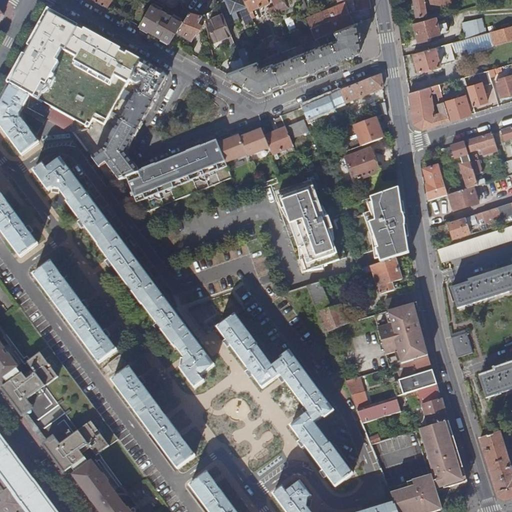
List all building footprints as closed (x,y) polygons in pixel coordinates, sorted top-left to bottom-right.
[(177,30),(182,22),(158,8),(161,5),(153,0),(151,4),(139,25),(169,43),(177,30)] [(244,0),(226,0),(231,12),(247,5),(244,0)] [(267,0),(244,0),(247,5),(252,17),(258,15),(255,8),(269,2),(267,0)] [(309,13),(304,0),(298,0),(305,15),(309,13)] [(370,8),(368,0),(354,0),(356,10),(370,8)] [(453,6),(452,0),(412,0),(416,17),(427,15),(426,9),(453,6)] [(325,9),(334,32),(353,24),(344,1),(325,9)] [(325,9),(306,17),(311,31),(315,39),(325,35),(330,33),(334,32),(325,9)] [(191,39),(196,31),(198,32),(203,25),(198,22),(202,14),(201,15),(198,15),(196,15),(193,14),(191,13),(189,12),(188,12),(184,19),(182,22),(177,30),(191,39)] [(231,35),(222,13),(209,19),(214,30),(211,31),(215,41),(231,35)] [(437,24),(435,17),(431,18),(412,23),(418,42),(428,40),(428,37),(430,36),(430,39),(435,38),(434,35),(440,34),(440,33),(448,30),(446,21),(437,24)] [(480,35),(476,20),(475,19),(461,23),(466,39),(477,36),(480,35)] [(484,27),(482,19),(476,20),(480,35),(484,34),(486,33),(484,27)] [(353,24),(334,32),(336,37),(339,37),(338,40),(332,42),(339,60),(358,52),(361,49),(357,23),(353,24)] [(511,38),(511,25),(490,32),(493,44),(511,38)] [(301,45),(311,41),(315,39),(311,31),(296,37),(299,46),(301,45)] [(320,46),(302,53),(310,72),(339,60),(332,42),(328,43),(326,38),(325,35),(315,39),(311,41),(312,43),(318,41),(320,46)] [(454,62),(449,43),(440,46),(435,47),(440,65),(454,62)] [(440,65),(435,47),(412,54),(418,72),(440,65)] [(245,48),(237,51),(244,67),(251,64),(245,48)] [(456,57),(469,55),(468,49),(455,51),(456,57)] [(310,72),(302,53),(284,61),(281,53),(270,57),(272,62),(275,61),(276,64),(273,65),(272,64),(260,69),(257,62),(251,64),(244,67),(227,74),(259,92),(310,72)] [(164,73),(142,61),(129,82),(136,86),(141,85),(142,87),(138,95),(154,103),(166,81),(164,73)] [(511,69),(511,66),(511,63),(492,69),(487,71),(491,82),(496,80),(494,74),(511,69)] [(487,92),(486,85),(491,83),(491,82),(487,71),(478,73),(481,83),(467,88),(472,106),(487,102),(484,92),(487,92)] [(382,88),(380,74),(341,90),(341,91),(329,96),(302,107),(308,123),(319,119),(317,115),(334,108),(333,106),(345,102),(345,103),(382,88)] [(511,75),(496,80),(501,97),(511,94),(511,75)] [(26,84),(22,92),(30,97),(34,89),(26,84)] [(432,103),(430,93),(436,92),(440,91),(439,85),(409,94),(413,123),(422,129),(449,121),(444,101),(437,103),(440,113),(434,115),(433,110),(434,109),(432,103)] [(22,92),(11,86),(0,105),(0,126),(22,156),(38,144),(21,121),(19,120),(19,116),(23,108),(45,121),(46,120),(68,133),(74,122),(70,119),(60,113),(52,109),(51,111),(41,105),(42,103),(30,97),(22,92)] [(139,131),(154,103),(138,95),(137,94),(134,97),(129,94),(124,92),(120,98),(130,104),(120,122),(139,131)] [(471,114),(465,95),(460,97),(458,93),(454,95),(455,98),(444,101),(449,121),(471,114)] [(374,118),(386,113),(384,101),(382,102),(382,103),(367,109),(371,119),(374,118)] [(73,115),(70,119),(74,122),(79,124),(82,120),(73,115)] [(377,127),(374,118),(371,119),(352,127),(353,130),(356,128),(362,146),(382,138),(377,127)] [(303,120),(285,128),(290,139),(308,132),(303,120)] [(139,131),(120,122),(104,151),(93,159),(103,174),(106,172),(102,167),(106,164),(115,175),(108,180),(112,184),(127,178),(139,173),(126,155),(139,131)] [(293,147),(290,139),(285,128),(264,137),(269,148),(272,156),(293,147)] [(511,128),(502,132),(505,141),(511,138),(511,128)] [(261,130),(239,139),(246,155),(247,157),(269,148),(264,137),(261,130)] [(493,134),(468,142),(471,152),(480,150),(482,156),(498,152),(496,147),(493,134)] [(238,136),(217,145),(225,164),(246,155),(239,139),(238,136)] [(217,145),(216,142),(173,159),(139,173),(127,178),(141,215),(232,179),(225,164),(217,145)] [(370,148),(345,158),(354,182),(379,172),(370,148)] [(475,156),(469,158),(470,162),(474,176),(482,173),(477,158),(475,156)] [(214,367),(60,160),(46,170),(42,165),(33,172),(49,192),(61,194),(62,193),(68,202),(67,203),(79,220),(76,223),(82,231),(86,229),(98,246),(108,259),(104,262),(110,270),(113,267),(126,285),(123,287),(129,295),(132,292),(142,306),(143,306),(155,322),(152,325),(158,333),(161,331),(174,348),(176,347),(182,355),(180,356),(179,368),(195,389),(204,382),(200,377),(214,367)] [(511,160),(503,163),(507,176),(511,174),(511,160)] [(473,188),(478,186),(476,182),(474,176),(470,162),(460,166),(468,190),(473,188)] [(330,212),(312,165),(303,169),(281,177),(260,185),(262,189),(271,185),(304,273),(348,256),(335,219),(350,214),(365,252),(378,247),(383,261),(394,258),(408,253),(398,188),(393,190),(379,195),(330,212)] [(429,202),(449,196),(455,193),(454,190),(447,192),(448,193),(446,193),(438,167),(425,171),(427,185),(426,186),(429,202)] [(376,187),(379,195),(393,190),(389,182),(376,187)] [(477,200),(473,188),(468,190),(463,191),(457,193),(455,193),(449,196),(454,212),(465,208),(465,206),(477,202),(477,200)] [(38,245),(31,236),(34,234),(28,226),(25,229),(0,195),(0,231),(20,258),(38,245)] [(511,215),(511,208),(511,204),(474,216),(477,226),(479,225),(478,221),(483,219),(484,224),(511,215)] [(477,226),(474,216),(464,219),(467,227),(473,225),(474,226),(477,226)] [(467,227),(464,219),(448,224),(453,241),(469,235),(467,227)] [(511,226),(438,250),(442,263),(511,240),(511,226)] [(258,238),(174,268),(178,281),(249,255),(264,298),(276,293),(268,268),(269,268),(258,238)] [(188,511),(0,257),(0,283),(46,345),(118,442),(170,511),(188,511)] [(395,259),(394,258),(383,261),(361,269),(362,275),(372,272),(374,277),(375,277),(381,294),(394,290),(391,283),(402,279),(398,268),(400,268),(397,259),(395,259)] [(59,274),(51,263),(33,276),(99,364),(116,352),(108,340),(111,338),(105,330),(102,332),(86,311),(89,309),(84,301),(81,303),(64,282),(68,279),(62,272),(59,274)] [(489,277),(452,289),(458,309),(511,291),(511,270),(496,275),(495,273),(488,275),(489,277)] [(240,274),(185,293),(201,314),(248,298),(240,274)] [(319,283),(306,287),(317,312),(329,308),(319,283)] [(416,303),(415,291),(411,292),(411,293),(385,301),(388,311),(416,303)] [(331,362),(304,293),(291,298),(318,366),(331,362)] [(418,317),(416,303),(388,311),(373,316),(388,368),(403,363),(406,363),(415,360),(428,356),(416,318),(418,317)] [(329,308),(317,312),(325,333),(347,324),(339,305),(329,308)] [(287,349),(259,311),(248,319),(276,356),(287,349)] [(256,346),(234,316),(217,329),(224,338),(221,340),(227,348),(230,346),(248,370),(245,373),(250,380),(254,378),(262,389),(277,377),(283,385),(285,383),(303,405),(300,408),(305,415),(290,427),(299,438),(295,440),(301,448),(304,446),(323,470),(319,472),(325,480),(328,477),(335,487),(353,474),(330,444),(330,445),(314,424),(324,416),(325,417),(334,411),(289,351),(280,358),(281,359),(272,367),(256,346)] [(472,353),(466,334),(451,338),(457,357),(472,353)] [(0,378),(0,379),(5,385),(1,388),(22,416),(27,412),(25,410),(31,405),(27,401),(58,377),(40,353),(27,363),(35,373),(27,379),(20,370),(19,371),(16,368),(17,367),(7,354),(5,355),(2,351),(4,350),(0,344),(0,378)] [(126,364),(119,356),(107,366),(113,374),(126,364)] [(431,365),(428,356),(415,360),(418,369),(431,365)] [(511,368),(480,379),(487,398),(511,389),(511,368)] [(195,457),(143,387),(146,385),(140,377),(137,379),(129,369),(112,381),(178,469),(195,457)] [(419,374),(424,388),(436,384),(432,369),(419,374)] [(424,388),(408,393),(410,401),(439,392),(436,384),(424,388)] [(240,407),(251,399),(243,389),(232,397),(240,407)] [(408,393),(396,397),(398,405),(410,401),(408,393)] [(201,408),(210,420),(228,408),(220,396),(201,408)] [(360,419),(362,424),(400,412),(398,405),(396,397),(357,410),(360,419)] [(448,420),(441,399),(422,404),(428,426),(448,420)] [(27,412),(22,416),(43,445),(48,441),(27,412)] [(378,499),(390,494),(388,489),(380,469),(380,468),(376,459),(375,457),(371,445),(362,424),(360,419),(347,424),(378,499)] [(237,454),(242,451),(251,463),(276,445),(258,420),(228,443),(237,454)] [(409,489),(391,495),(394,502),(397,511),(433,511),(441,509),(436,490),(466,481),(448,420),(428,426),(419,429),(433,475),(430,476),(407,483),(409,489)] [(101,477),(91,463),(89,464),(79,452),(88,446),(96,456),(109,447),(90,422),(59,445),(55,440),(50,444),(48,441),(43,445),(64,473),(68,470),(73,476),(73,475),(84,490),(86,489),(89,494),(88,495),(100,511),(129,511),(127,509),(126,510),(106,482),(107,481),(103,475),(101,477)] [(415,431),(430,476),(433,475),(419,429),(415,431)] [(505,501),(511,499),(511,470),(500,432),(492,434),(482,438),(480,439),(487,461),(499,498),(505,501)] [(56,511),(0,436),(0,511),(12,511),(22,505),(27,511),(56,511)] [(258,461),(245,471),(252,480),(256,480),(267,472),(258,461)] [(235,511),(207,473),(190,486),(208,511),(235,511)] [(282,488),(273,494),(286,511),(397,511),(394,502),(383,506),(382,503),(351,511),(310,511),(306,507),(310,507),(311,500),(308,499),(311,497),(300,483),(286,493),(282,488)] [(390,494),(391,495),(409,489),(407,483),(388,489),(390,494)]
